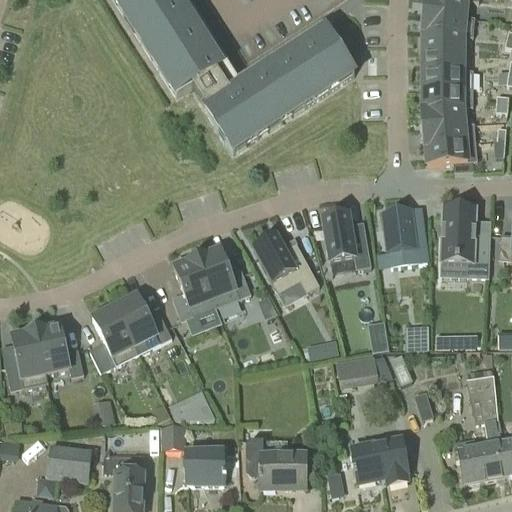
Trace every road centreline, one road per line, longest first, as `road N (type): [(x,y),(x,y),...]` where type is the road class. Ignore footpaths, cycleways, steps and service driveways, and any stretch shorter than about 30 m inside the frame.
road 1 (residential): [(399,191),(278,204),(184,237),(66,295),(0,309)]
road 2 (residential): [(399,191),(398,0)]
